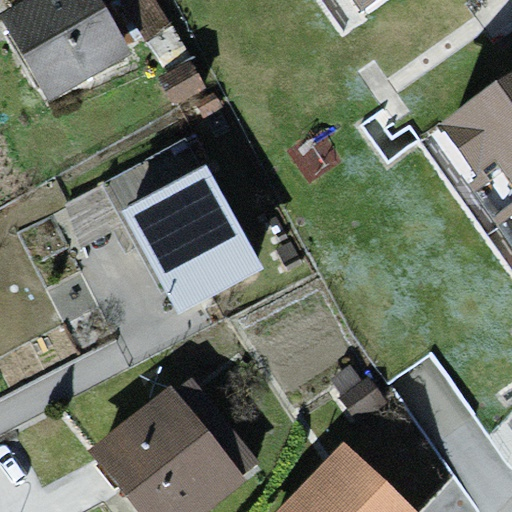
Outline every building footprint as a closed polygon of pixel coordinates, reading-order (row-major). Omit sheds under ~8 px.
[(92,0),(62,0),(5,31),(50,114),(131,71),(92,0)] [(340,0),(363,31),(406,0),(340,0)] [(511,97),(443,146),(511,243),(511,97)] [(209,187),(125,232),(180,334),(264,289),(209,187)] [(170,403),(89,469),(123,511),(224,511),(245,496),(170,403)] [(403,511),(346,457),(293,511),(403,511)]
